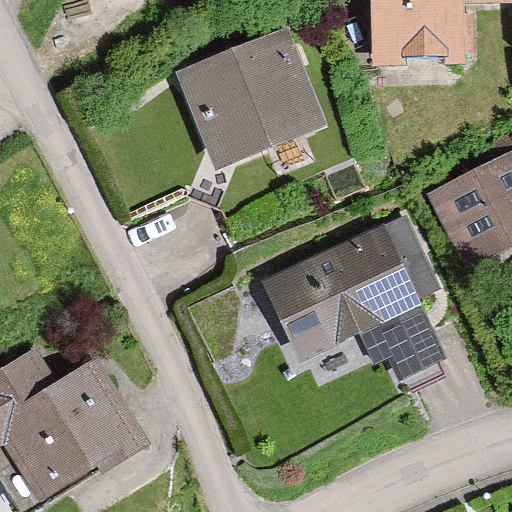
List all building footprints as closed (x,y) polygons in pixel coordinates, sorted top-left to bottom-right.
[(511,15),(511,0),(377,0),(380,75),(474,73),(471,17),(511,15)] [(293,35),(182,78),(220,178),(332,135),(293,35)] [(511,160),(435,201),(477,280),(511,261),(511,160)] [(379,231),(255,285),(293,372),(378,335),(403,393),(443,376),(379,231)] [(62,390),(41,355),(0,380),(0,444),(5,442),(47,511),(48,511),(155,448),(104,365),(62,390)]
